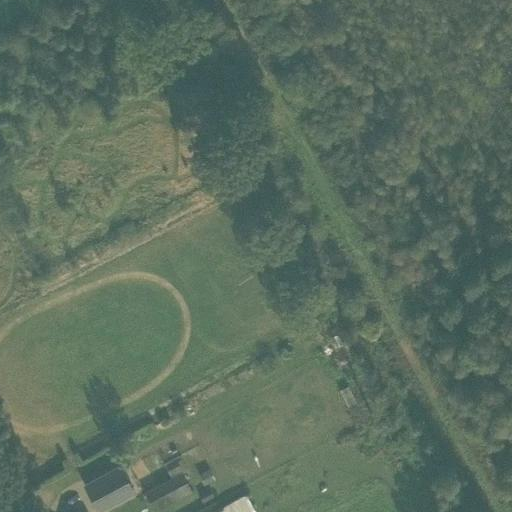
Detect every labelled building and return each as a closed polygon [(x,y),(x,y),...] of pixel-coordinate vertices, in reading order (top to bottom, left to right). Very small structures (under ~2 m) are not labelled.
[(118,466),(85,485),(98,509),(132,491),(118,466)] [(209,468),(198,473),(203,484),(214,479),(209,468)] [(180,471),(142,492),(153,511),(190,490),(180,471)] [(209,487),(197,493),(202,502),(214,496),(209,487)] [(251,511),(244,496),(210,511),(251,511)]
